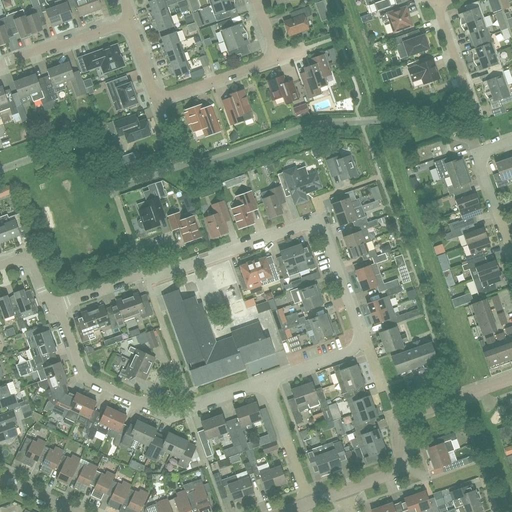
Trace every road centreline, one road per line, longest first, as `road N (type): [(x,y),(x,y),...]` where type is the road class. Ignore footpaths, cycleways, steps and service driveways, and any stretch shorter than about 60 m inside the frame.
road 1 (residential): [(344,490),(398,465),(406,418),(511,377)]
road 2 (residential): [(319,219),(179,269)]
road 3 (residential): [(57,304),(81,372),(149,407)]
road 4 (residential): [(0,64),(130,21)]
road 5 (residential): [(511,141),(489,148),(480,163),(511,246)]
road 6 (residential): [(309,502),(265,381)]
road 7 (residential): [(357,341),(319,219)]
road 8 (residential): [(156,102),(274,59)]
road 9 (residential): [(476,119),(436,2)]
